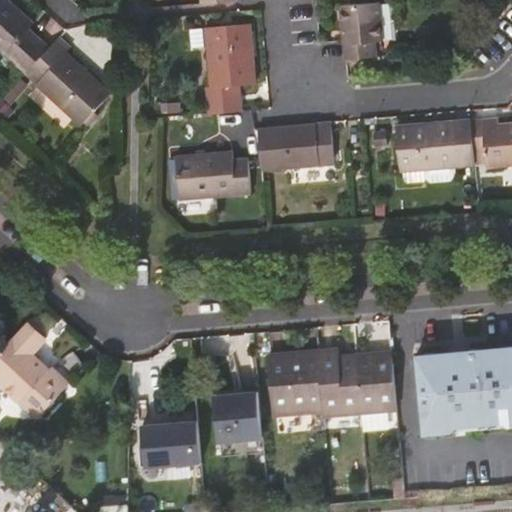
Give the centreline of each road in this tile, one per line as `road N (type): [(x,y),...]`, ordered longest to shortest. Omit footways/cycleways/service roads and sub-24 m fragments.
road 1 (residential): [(0,232),(75,299),(129,318),(511,288)]
road 2 (residential): [(511,64),(492,86),(346,98)]
road 3 (residential): [(285,0),(296,68),(307,85),(346,98)]
